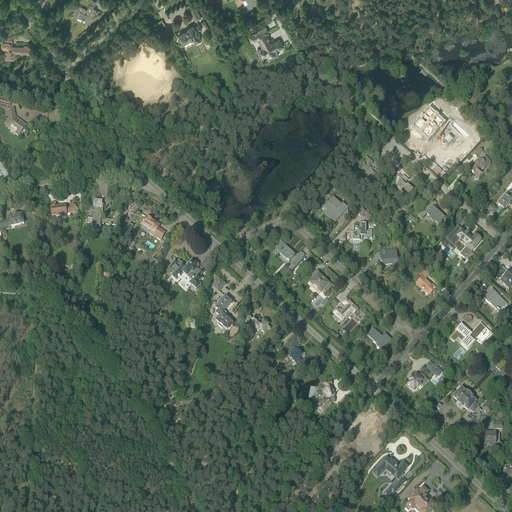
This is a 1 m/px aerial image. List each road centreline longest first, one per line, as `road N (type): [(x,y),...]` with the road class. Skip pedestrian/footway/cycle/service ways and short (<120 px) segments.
road 1 (track): [(197,511),(129,390),(39,296),(0,292)]
road 2 (residential): [(417,337),(286,219),(221,249)]
road 3 (track): [(39,296),(24,511)]
road 4 (residential): [(371,386),(221,249)]
road 5 (residential): [(508,511),(371,386)]
road 6 (track): [(258,511),(331,419),(371,386)]
road 7 (residential): [(7,191),(83,177),(157,189)]
road 8 (residential): [(501,242),(394,140)]
road 9 (residential): [(157,189),(112,146),(70,80)]
road 10 (residential): [(7,191),(36,165),(70,80)]
road 11 (residential): [(417,337),(501,242)]
